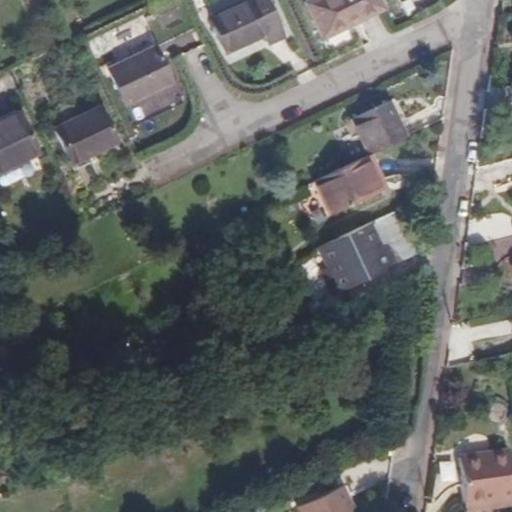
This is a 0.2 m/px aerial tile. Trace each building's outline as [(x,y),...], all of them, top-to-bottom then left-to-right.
[(275,37),(258,0),(239,0),(240,0),(202,19),(217,54),(256,36),(260,45),(275,37)] [(370,11),(364,0),(292,0),(311,38),(370,11)] [(165,81),(147,46),(101,70),(117,104),(165,81)] [(366,152),(403,135),(386,98),(348,116),(366,152)] [(105,141),(90,108),(45,130),(61,163),(105,141)] [(0,165),(29,151),(11,114),(0,119),(0,165)] [(381,186),(366,152),(360,155),(377,189),(381,186)] [(377,189),(360,155),(311,179),(327,211),(377,189)] [(381,243),(391,263),(415,251),(394,207),(364,221),(375,246),(381,243)] [(364,221),(317,243),(327,263),(319,266),(331,291),(391,263),(381,243),(375,246),(364,221)] [(282,329),(306,319),(300,305),(276,317),(282,329)] [(218,350),(222,357),(237,350),(233,342),(218,350)] [(136,371),(125,351),(107,360),(117,380),(136,371)] [(34,376),(44,371),(39,360),(18,369),(23,379),(33,375),(34,376)] [(511,498),(511,479),(509,451),(461,457),(466,504),(511,498)] [(345,504),(336,484),(291,505),(294,511),(343,511),(345,504)]
